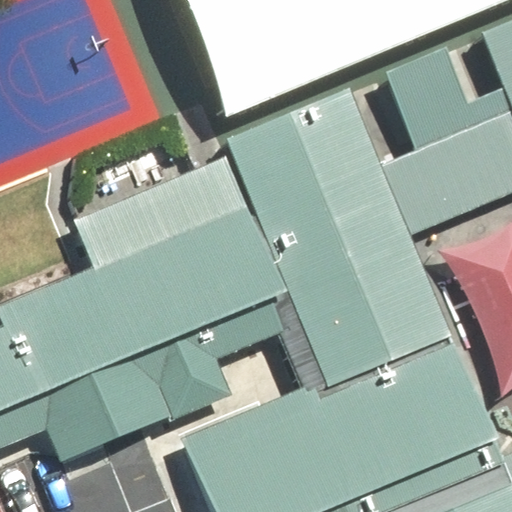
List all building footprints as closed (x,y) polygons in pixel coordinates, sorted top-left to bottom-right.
[(169,0),(212,105),(475,0),(169,0)] [(511,0),(465,0),(444,9),(490,120),(511,175),(511,0)] [(373,165),(335,72),(217,119),(231,160),(316,364),(437,310),(404,244),(511,194),(511,175),(490,120),(373,165)] [(13,327),(0,331),(0,439),(41,424),(56,462),(179,414),(245,389),(235,363),(300,338),(231,160),(75,220),(94,270),(4,304),(13,327)] [(511,229),(439,261),(499,398),(511,392),(511,229)] [(511,511),(511,457),(499,463),(437,310),(316,364),(179,414),(220,511),(511,511)]
